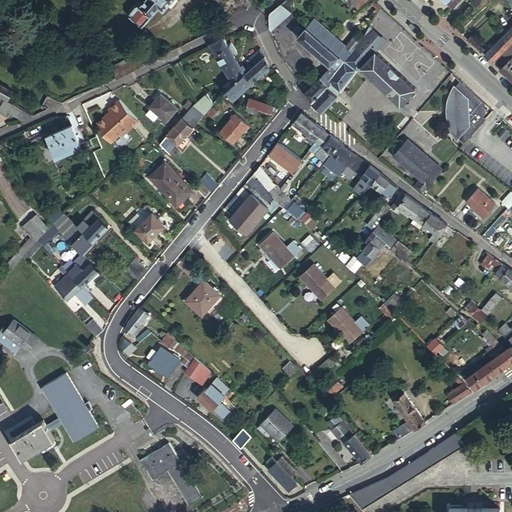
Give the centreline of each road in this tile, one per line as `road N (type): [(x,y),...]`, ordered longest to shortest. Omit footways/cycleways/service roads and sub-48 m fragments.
road 1 (residential): [(276,511),(217,441),(120,369),(109,345),(131,303),(300,97)]
road 2 (residential): [(256,14),(0,137)]
road 3 (residential): [(300,97),(511,264)]
road 4 (tertiary): [(511,378),(376,466),(283,511)]
road 5 (unknown): [(0,436),(39,406),(29,363),(51,355),(76,365),(124,438)]
road 6 (primary): [(511,103),(399,0)]
